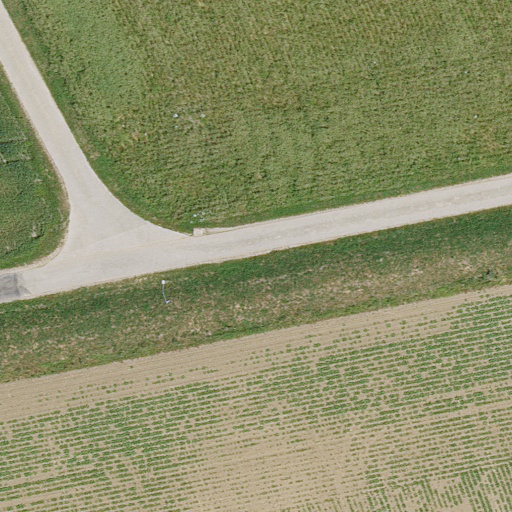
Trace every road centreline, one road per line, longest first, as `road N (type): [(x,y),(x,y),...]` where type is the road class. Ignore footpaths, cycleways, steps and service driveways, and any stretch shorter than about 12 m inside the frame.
road 1 (track): [(0,285),(511,187)]
road 2 (track): [(122,262),(0,31)]
